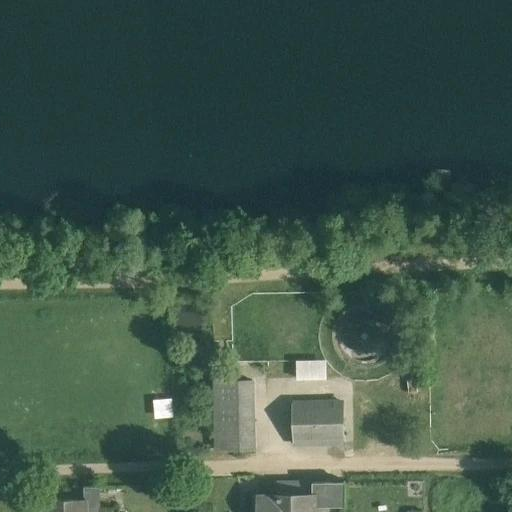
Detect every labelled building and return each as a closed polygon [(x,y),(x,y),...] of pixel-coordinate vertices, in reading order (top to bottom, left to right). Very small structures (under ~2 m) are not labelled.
[(294,363),(295,381),(326,380),(326,362),(294,363)] [(252,381),(216,382),(217,450),(253,450),(252,381)] [(342,402),(294,404),(295,444),(343,443),(342,402)] [(329,483),(313,483),(313,495),(314,495),(315,507),(330,507),(329,483)] [(344,483),(329,483),(330,507),(345,507),(344,483)] [(99,511),(99,487),(83,487),(83,500),(85,500),(84,511),(99,511)] [(314,511),(315,507),(314,495),(313,495),(258,496),(258,511),(314,511)] [(83,500),(40,501),(40,511),(84,511),(85,500),(83,500)]
